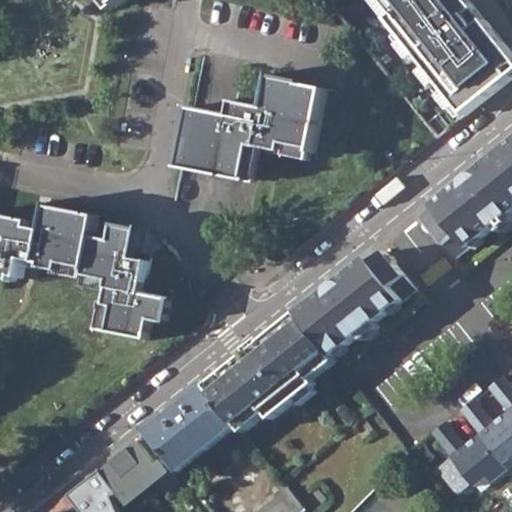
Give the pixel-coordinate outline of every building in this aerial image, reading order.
[(371,0),(463,114),(511,76),(511,54),(468,0),(371,0)] [(198,106),(186,165),(250,178),(257,143),(289,150),(290,141),(320,146),(332,88),(308,84),(308,81),(278,76),(273,100),(260,97),(259,104),(239,100),(237,113),(198,106)] [(511,219),(511,217),(511,143),(436,204),(440,210),(428,221),(459,261),(498,230),(511,219)] [(121,308),(116,332),(152,340),(156,319),(171,322),(175,299),(148,294),(155,259),(138,256),(143,233),(119,228),(116,244),(97,240),(101,219),(52,210),(49,223),(35,220),(34,226),(0,219),(0,271),(0,272),(0,279),(18,283),(18,278),(24,279),(27,262),(47,266),(47,269),(63,272),(65,265),(91,270),(90,275),(116,280),(110,306),(121,308)] [(511,226),(511,219),(498,230),(502,235),(511,226)] [(337,359),(363,338),(379,325),(421,292),(389,252),(376,263),(371,256),(300,313),(337,359)] [(300,313),(208,387),(240,426),(245,433),(257,424),(256,415),(264,409),(269,415),(273,421),(318,385),(315,381),(310,375),(318,368),(326,371),(339,361),(337,359),(300,313)] [(384,330),(379,325),(363,338),(368,342),(384,330)] [(310,375),(315,381),(326,371),(318,368),(310,375)] [(509,414),(511,417),(511,386),(504,377),(489,390),(509,414)] [(182,473),(240,426),(208,387),(149,433),(182,473)] [(483,436),(506,465),(511,471),(511,470),(511,417),(509,414),(495,426),(476,401),(463,412),(483,436)] [(256,415),(257,424),(269,415),(264,409),(256,415)] [(506,465),(483,436),(469,447),(448,423),(433,435),(453,460),(439,472),(460,497),(474,485),(477,489),(492,478),(497,484),(511,471),(506,465)] [(118,499),(122,511),(131,504),(166,475),(139,442),(103,471),(117,490),(122,495),(118,499)] [(71,496),(82,511),(90,511),(117,490),(103,471),(71,496)] [(307,511),(308,511),(290,489),(261,511),(307,511)] [(50,511),(82,511),(71,496),(50,511)]
